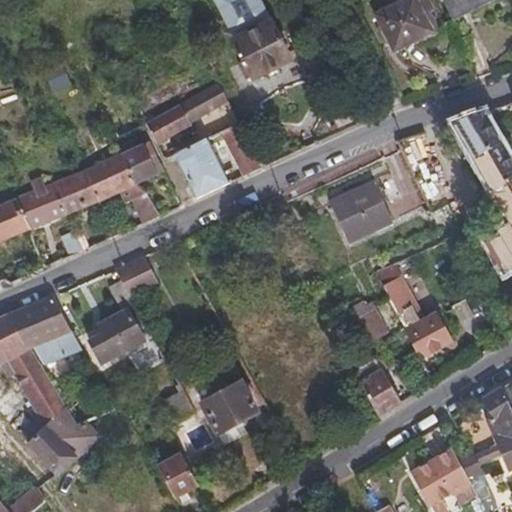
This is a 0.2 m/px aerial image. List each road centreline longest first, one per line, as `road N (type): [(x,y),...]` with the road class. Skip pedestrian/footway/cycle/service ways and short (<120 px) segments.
road 1 (residential): [(0,302),(401,125),(511,89)]
road 2 (secondary): [(253,511),(511,355)]
road 3 (unknown): [(401,125),(340,0)]
